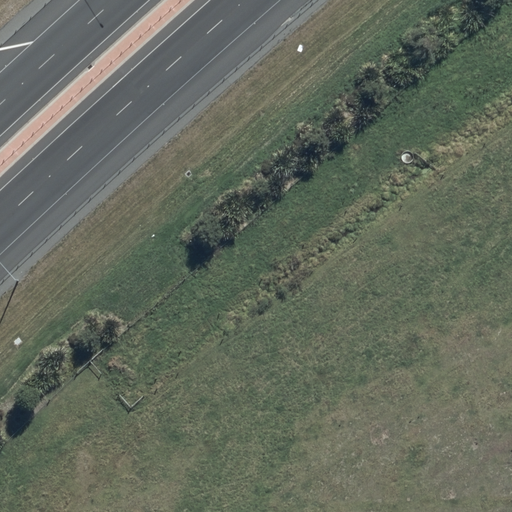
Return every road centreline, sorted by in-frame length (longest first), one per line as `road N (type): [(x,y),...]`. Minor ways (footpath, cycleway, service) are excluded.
road 1 (motorway): [(244,0),(0,222)]
road 2 (motorway): [(0,104),(114,0)]
